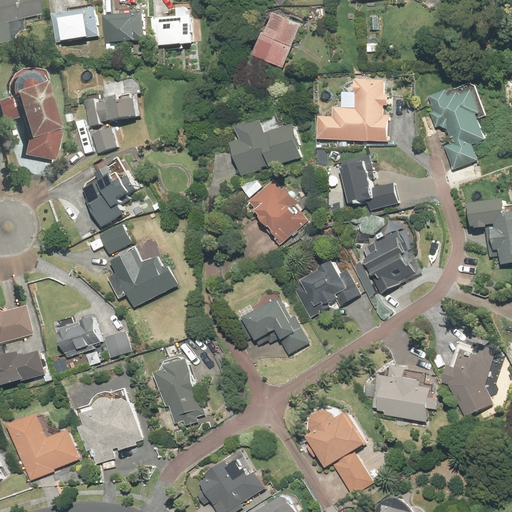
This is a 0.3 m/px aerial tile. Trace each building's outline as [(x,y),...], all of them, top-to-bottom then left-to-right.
[(34,0),(0,0),(0,44),(9,42),(5,24),(38,17),(34,0)] [(135,0),(115,0),(115,8),(135,9),(135,0)] [(511,0),(479,0),(478,7),(511,13),(511,0)] [(386,2),(368,3),(368,12),(386,11),(386,2)] [(330,8),(316,8),(316,22),(329,22),(330,8)] [(98,9),(56,16),(60,44),(103,37),(98,9)] [(147,13),(106,17),(109,46),(150,42),(147,13)] [(196,16),(154,19),(156,48),(197,46),(196,16)] [(281,16),(263,59),(287,69),(306,27),(281,16)] [(382,17),(371,17),(370,33),(381,34),(382,17)] [(383,43),(369,43),(368,55),(383,56),(383,43)] [(323,117),(321,139),(393,144),(395,117),(387,117),(389,83),(360,81),(358,109),(337,107),(336,118),(323,117)] [(27,140),(24,156),(53,161),(58,135),(42,86),(0,98),(0,109),(4,124),(20,119),(27,140)] [(448,147),(456,169),(481,161),(476,145),(492,140),(475,92),(452,100),(449,90),(431,96),(441,128),(449,125),(456,144),(448,147)] [(90,103),(94,127),(144,119),(141,101),(126,104),(125,98),(90,103)] [(236,145),(245,175),(304,158),(295,127),(267,135),(263,121),(241,128),(245,142),(236,145)] [(116,128),(93,135),(99,156),(122,149),(116,128)] [(355,204),(377,198),(380,209),(402,203),(397,183),(375,189),(372,173),(377,171),(374,157),(345,164),(355,204)] [(104,181),(87,191),(108,228),(129,216),(124,207),(145,195),(135,178),(123,185),(114,169),(101,176),(104,181)] [(271,184),(263,174),(245,187),(252,197),(271,184)] [(250,205),(284,245),(313,219),(279,180),(250,205)] [(508,199),(473,204),(476,229),(489,228),(493,258),(504,256),(505,265),(511,263),(511,213),(510,213),(508,199)] [(126,226),(104,236),(113,254),(135,244),(126,226)] [(361,251),(385,294),(427,271),(403,228),(361,251)] [(131,295),(138,307),(183,285),(174,266),(168,269),(162,257),(147,264),(139,249),(115,261),(121,274),(112,278),(122,299),(131,295)] [(298,289),(315,321),(364,295),(350,270),(343,274),(337,262),(305,279),(308,284),(298,289)] [(282,299),(242,321),(256,347),(280,334),(291,355),(314,342),(299,316),(293,319),(282,299)] [(0,343),(31,334),(23,305),(0,311),(0,343)] [(61,328),(70,359),(97,350),(96,345),(105,343),(97,317),(61,328)] [(129,332),(107,339),(113,359),(135,351),(129,332)] [(454,386),(468,418),(497,405),(488,385),(501,350),(485,344),(481,354),(466,349),(459,369),(452,366),(446,383),(454,386)] [(0,387),(49,374),(42,350),(22,356),(21,350),(0,355),(0,387)] [(100,351),(89,354),(93,366),(103,362),(100,351)] [(208,415),(191,358),(168,365),(169,369),(158,373),(169,407),(172,406),(177,424),(186,421),(188,425),(201,421),(199,417),(208,415)] [(382,374),(375,411),(430,421),(436,384),(382,374)] [(99,407),(85,411),(89,425),(82,427),(90,452),(95,450),(99,464),(119,458),(117,449),(121,448),(122,451),(140,445),(139,442),(146,440),(133,396),(118,401),(113,398),(107,398),(102,402),(99,407)] [(311,437),(329,468),(336,464),(355,496),(377,483),(359,451),(371,444),(353,413),(342,419),(334,406),(310,419),(318,433),(311,437)] [(42,414),(12,425),(34,480),(84,460),(72,430),(51,438),(42,414)] [(0,486),(11,481),(0,458),(0,486)] [(214,501),(220,511),(240,511),(247,508),(245,504),(270,489),(260,473),(254,476),(249,468),(246,470),(240,460),(233,465),(231,462),(208,476),(210,479),(203,482),(208,489),(201,494),(207,505),(214,501)] [(301,511),(291,494),(259,511),(301,511)]
